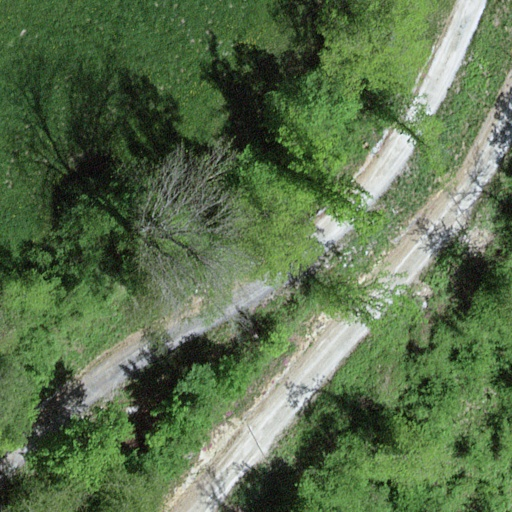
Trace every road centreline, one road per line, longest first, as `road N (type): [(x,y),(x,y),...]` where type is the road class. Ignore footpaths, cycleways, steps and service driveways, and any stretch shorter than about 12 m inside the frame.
road 1 (track): [(0,472),(122,363),(311,253),(379,183),(478,0)]
road 2 (track): [(190,511),(399,273),(511,107)]
